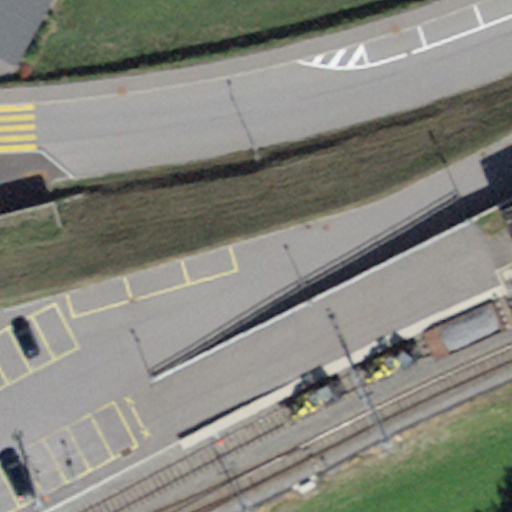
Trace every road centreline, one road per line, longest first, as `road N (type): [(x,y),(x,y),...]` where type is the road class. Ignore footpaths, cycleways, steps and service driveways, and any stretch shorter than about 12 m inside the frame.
road 1 (residential): [(0,424),(511,167)]
road 2 (tertiary): [(172,125),(333,95),(511,27)]
road 3 (tertiary): [(172,125),(0,138)]
